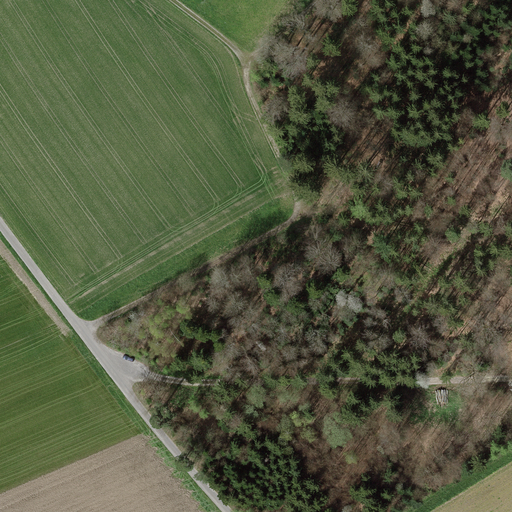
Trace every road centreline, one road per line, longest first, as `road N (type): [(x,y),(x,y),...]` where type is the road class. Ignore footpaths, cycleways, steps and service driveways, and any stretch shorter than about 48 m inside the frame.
road 1 (track): [(81,329),(292,220),(299,207),(247,65),(293,34),(322,0)]
road 2 (track): [(114,373),(252,385),(511,382)]
road 3 (residential): [(0,224),(227,511)]
